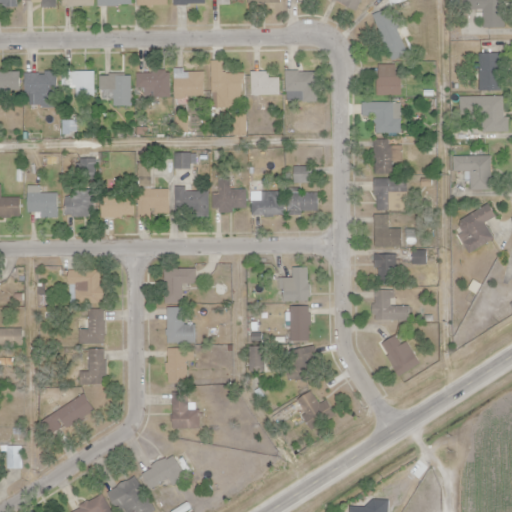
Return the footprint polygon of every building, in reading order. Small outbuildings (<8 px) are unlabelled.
[(18,0),(0,0),(0,7),(18,8),(18,0)] [(23,0),(24,2),(43,1),(43,10),(57,9),(56,0),(23,0)] [(326,0),(326,1),(358,14),(364,0),(326,0)] [(470,0),(470,9),(486,8),(487,28),(506,28),(506,0),(470,0)] [(374,17),(382,36),(377,38),(388,61),(409,52),(390,10),(374,17)] [(479,55),(481,93),(503,92),(502,54),(479,55)] [(213,63),(213,106),(241,106),(241,95),(245,95),(245,75),(224,76),(224,63),(213,63)] [(379,67),(379,97),(402,97),(402,73),(396,73),(396,67),(379,67)] [(174,69),(175,100),(190,100),(190,92),(205,92),(205,73),(185,74),(185,69),(174,69)] [(61,73),(62,87),(75,87),(75,103),(97,103),(96,72),(61,73)] [(286,72),(286,93),(303,93),(304,104),(319,103),(318,72),(286,72)] [(252,73),(252,97),(281,97),(281,80),(269,80),(269,73),(252,73)] [(137,74),(138,90),(152,89),(152,99),(168,99),(168,74),(137,74)] [(0,75),(0,95),(17,95),(17,75),(0,75)] [(25,75),(25,94),(37,94),(37,109),(57,109),(57,75),(25,75)] [(99,77),(99,83),(104,83),(105,101),(116,101),(116,106),(133,106),(133,76),(99,77)] [(460,99),(460,114),(482,113),(483,135),(508,134),(508,117),(504,117),(503,97),(460,99)] [(362,103),(362,118),(375,118),(375,137),(402,136),(402,103),(362,103)] [(62,122),(62,135),(73,136),(73,122),(62,122)] [(373,142),(372,175),(393,175),(393,142),(373,142)] [(174,155),(174,170),(191,169),(191,154),(174,155)] [(453,156),(453,172),(471,172),(471,191),(494,191),(495,157),(453,156)] [(139,164),(139,181),(152,181),(152,164),(139,164)] [(295,169),(295,182),(312,181),(311,168),(295,169)] [(212,194),(212,209),(219,209),(219,212),(234,212),(234,209),(248,209),(248,191),(231,190),(231,180),(218,180),(217,194),(212,194)] [(374,180),(374,196),(376,196),(376,211),(389,211),(389,195),(404,195),(404,180),(374,180)] [(421,180),(420,188),(433,188),(433,180),(421,180)] [(27,188),(27,212),(47,212),(47,219),(58,219),(58,195),(39,194),(39,188),(27,188)] [(175,188),(175,213),(208,214),(209,193),(187,192),(187,189),(175,188)] [(138,191),(139,220),(150,219),(150,208),(156,208),(156,216),(171,215),(171,190),(138,191)] [(65,198),(65,218),(93,218),(94,191),(77,191),(77,199),(65,198)] [(288,191),(288,216),(312,216),(312,209),(320,209),(320,195),(299,195),(299,191),(288,191)] [(251,202),(251,217),(284,217),(284,193),(261,193),(262,202),(251,202)] [(102,198),(102,218),(134,218),(134,198),(102,198)] [(0,218),(20,218),(20,199),(0,200),(0,218)] [(463,244),(469,254),(494,240),(485,223),(495,218),(489,206),(465,219),(475,237),(463,244)] [(375,217),(374,248),(401,248),(401,231),(389,231),(389,217),(375,217)] [(373,257),(373,269),(382,269),(382,286),(399,286),(399,257),(373,257)] [(280,281),(280,293),(286,293),(286,301),(313,301),(313,286),(308,286),(308,268),(293,268),(293,280),(280,281)] [(164,271),(165,303),(183,302),(182,286),(197,285),(196,270),(164,271)] [(68,271),(68,286),(75,286),(76,305),(100,305),(100,301),(104,301),(104,286),(99,286),(99,271),(68,271)] [(375,294),(375,321),(411,321),(411,307),(390,307),(390,294),(375,294)] [(167,309),(168,344),(197,343),(196,326),(185,326),(185,308),(167,309)] [(291,309),(292,343),(310,343),(309,309),(291,309)] [(89,311),(89,332),(80,332),(80,345),(104,344),(103,310),(89,311)] [(381,346),(401,377),(421,364),(407,342),(401,346),(395,337),(381,346)] [(315,346),(290,352),(294,369),(319,362),(315,346)] [(248,348),(248,373),(262,373),(262,348),(248,348)] [(79,375),(79,388),(108,387),(108,350),(91,350),(91,374),(79,375)] [(169,350),(169,385),(187,385),(187,364),(194,364),(194,350),(169,350)] [(297,402),(307,417),(304,419),(312,432),(338,415),(328,400),(321,405),(312,392),(297,402)] [(170,394),(170,430),(201,430),(201,413),(188,413),(188,394),(170,394)] [(51,418),(62,435),(95,412),(84,395),(51,418)] [(3,448),(4,471),(23,471),(23,447),(3,448)] [(141,476),(150,491),(169,480),(172,485),(186,477),(175,457),(141,476)] [(106,495),(113,507),(120,503),(125,511),(135,511),(148,505),(140,492),(144,490),(137,478),(106,495)] [(73,511),(110,511),(101,496),(73,511)] [(387,511),(388,501),(374,501),(368,506),(355,506),(355,511),(387,511)]
